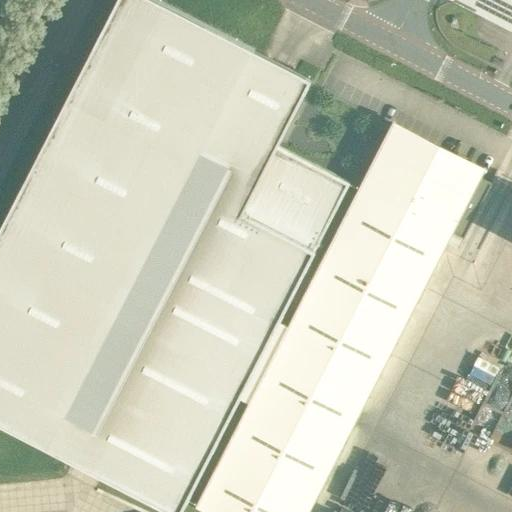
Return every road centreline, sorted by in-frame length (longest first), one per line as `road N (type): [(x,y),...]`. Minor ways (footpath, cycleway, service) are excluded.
road 1 (unclassified): [(66,0),(0,132)]
road 2 (unclassified): [(511,104),(391,42)]
